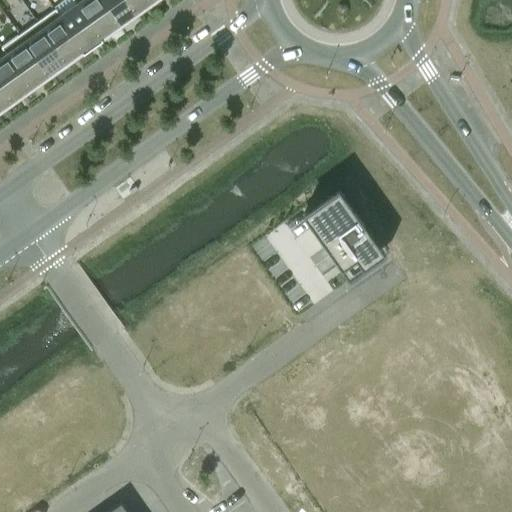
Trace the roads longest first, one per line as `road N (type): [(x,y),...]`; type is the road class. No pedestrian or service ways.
road 1 (secondary): [(267,4),(2,193)]
road 2 (secondary): [(33,232),(296,44)]
road 3 (unclassified): [(170,429),(380,278)]
road 4 (secondary): [(357,53),(511,239)]
road 5 (unclassified): [(33,232),(170,429)]
road 6 (secondary): [(511,207),(396,25)]
road 7 (unclassified): [(53,511),(170,429)]
road 8 (unclassified): [(170,429),(223,442),(273,511)]
